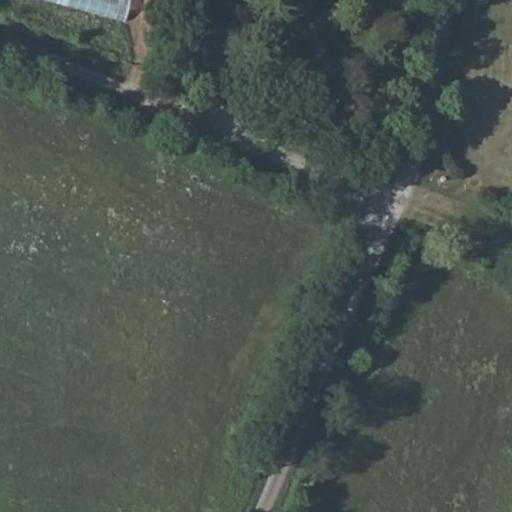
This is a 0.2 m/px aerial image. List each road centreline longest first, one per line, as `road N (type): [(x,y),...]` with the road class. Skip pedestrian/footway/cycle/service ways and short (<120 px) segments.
road 1 (unclassified): [(260,511),(395,200),(214,123)]
road 2 (track): [(395,200),(448,211),(511,244)]
